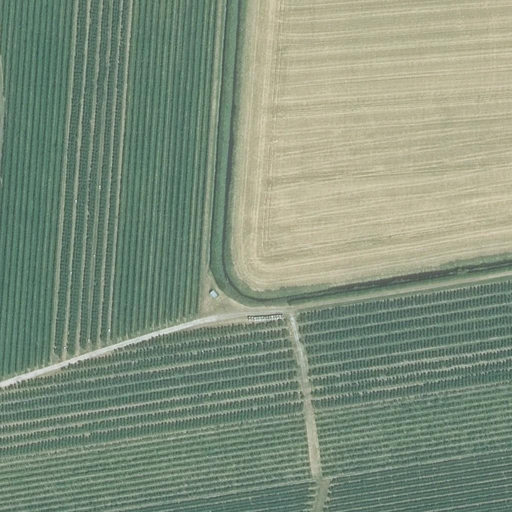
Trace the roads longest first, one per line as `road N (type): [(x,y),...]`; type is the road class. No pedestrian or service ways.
road 1 (unknown): [(0,382),(201,319),(287,308),(314,454)]
road 2 (track): [(214,260),(225,291),(247,309),(511,272)]
